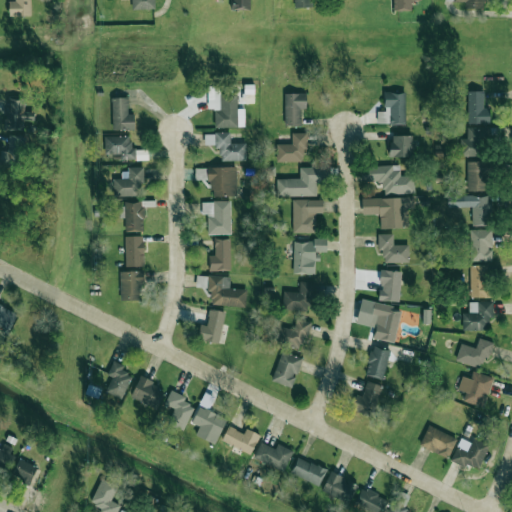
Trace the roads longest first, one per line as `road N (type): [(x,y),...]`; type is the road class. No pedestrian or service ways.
road 1 (residential): [(0,268),(488,511)]
road 2 (residential): [(315,423),(344,308),(345,131)]
road 3 (residential): [(158,348),(177,272),(175,131)]
